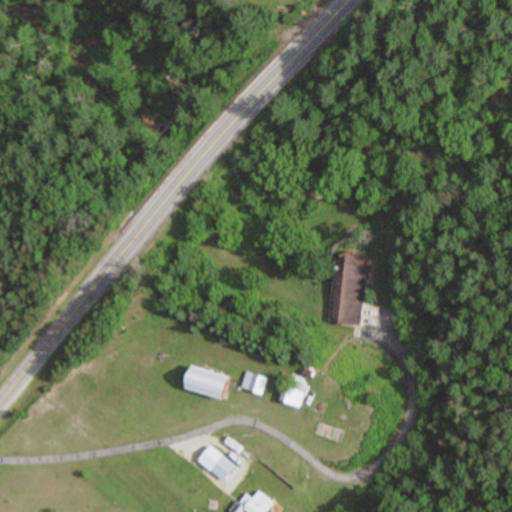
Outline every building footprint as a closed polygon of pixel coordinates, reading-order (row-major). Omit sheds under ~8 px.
[(362,325),(367,261),(344,260),(339,323),(362,325)] [(183,389),(224,401),(232,377),(190,365),(183,389)] [(267,379),(248,373),(243,388),(262,395),(267,379)] [(284,402),(300,407),(305,392),(289,386),(284,402)] [(236,467),(222,454),(209,469),(224,482),(236,467)] [(247,511),(267,511),(275,503),(260,491),(253,499),(246,493),(230,511),(247,511)]
